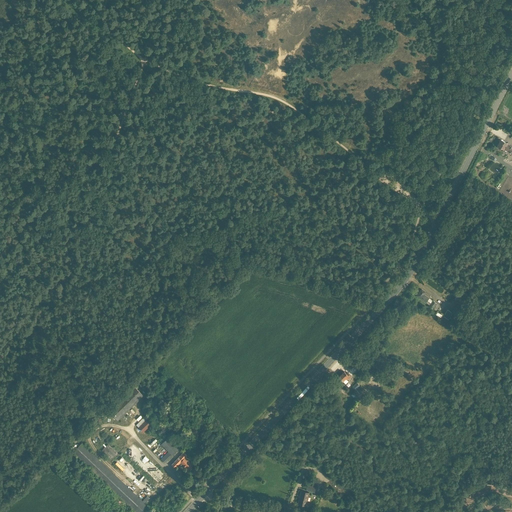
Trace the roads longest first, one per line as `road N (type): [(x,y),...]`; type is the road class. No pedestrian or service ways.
road 1 (secondary): [(189,511),(384,306),(412,268),(511,74)]
road 2 (track): [(146,60),(180,80),(277,99),(420,210)]
road 3 (unknown): [(0,237),(86,153),(110,95),(120,0)]
